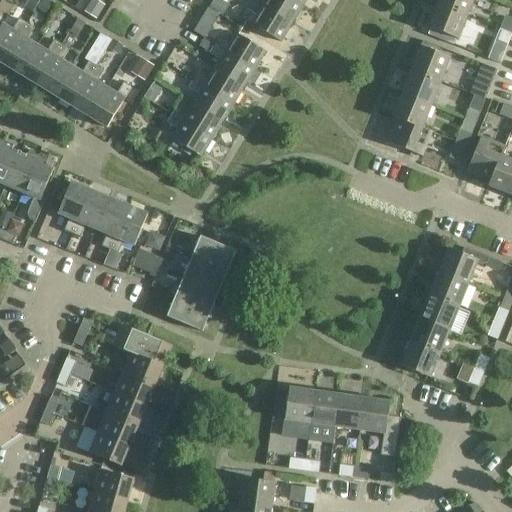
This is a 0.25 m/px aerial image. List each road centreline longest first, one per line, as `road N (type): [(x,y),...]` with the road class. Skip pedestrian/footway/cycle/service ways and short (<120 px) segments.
road 1 (residential): [(0,434),(25,412),(50,359),(39,314),(50,287),(115,310)]
road 2 (residential): [(354,173),(511,229)]
